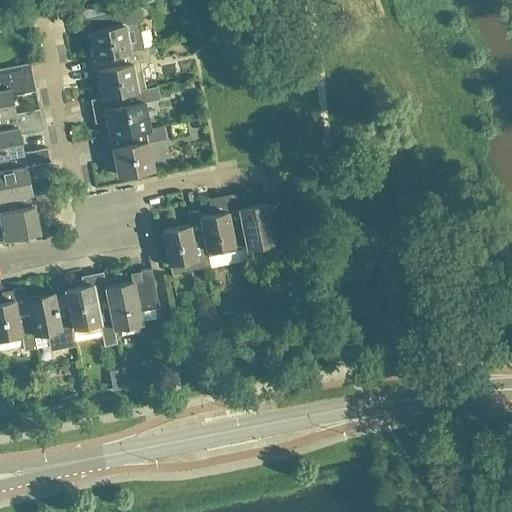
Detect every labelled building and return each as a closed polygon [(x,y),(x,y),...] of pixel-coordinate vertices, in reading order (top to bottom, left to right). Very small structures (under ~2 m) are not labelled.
[(94,58),(143,48),(138,22),(142,22),(139,9),(81,21),(83,32),(88,31),(94,58)] [(145,89),(139,63),(150,61),(147,48),(143,48),(94,58),(88,59),(91,72),(96,71),(101,98),(137,91),(145,89)] [(0,116),(14,114),(9,88),(33,84),(29,63),(0,68),(0,116)] [(149,129),(143,99),(153,97),(154,100),(155,100),(153,87),(145,89),(137,91),(101,98),(90,100),(92,113),(104,110),(109,137),(149,129)] [(0,157),(22,153),(19,134),(42,130),(38,109),(14,114),(0,116),(0,157)] [(153,169),(147,142),(165,139),(162,126),(149,129),(109,137),(101,138),(104,150),(112,149),(117,176),(153,169)] [(0,198),(29,192),(24,167),(48,162),(46,150),(46,149),(46,148),(22,153),(0,157),(0,198)] [(31,170),(32,181),(49,180),(48,169),(31,170)] [(0,240),(39,233),(34,207),(56,202),(53,188),(29,192),(0,198),(0,219),(1,226),(0,226),(0,230),(0,232),(2,231),(4,238),(0,239),(0,240)] [(246,247),(239,209),(237,199),(225,201),(227,211),(199,216),(207,255),(207,256),(235,251),(234,249),(246,247)] [(298,262),(288,212),(275,215),(275,218),(269,219),(266,203),(239,209),(246,247),(247,248),(272,243),(277,266),(298,262)] [(207,255),(199,216),(198,211),(187,213),(189,225),(161,230),(168,264),(196,258),(195,257),(207,255)] [(157,308),(150,269),(138,271),(140,280),(105,287),(106,291),(113,328),(140,323),(137,312),(157,308)] [(65,290),(68,308),(72,329),(99,324),(104,346),(117,343),(113,328),(106,291),(105,287),(102,272),(91,274),(92,284),(65,290)] [(36,347),(33,334),(25,297),(23,288),(12,290),(14,300),(0,302),(0,344),(22,340),(24,350),(36,347)] [(72,329),(68,308),(67,309),(69,317),(58,319),(53,292),(25,297),(33,334),(57,329),(61,349),(77,346),(74,337),(72,329)] [(255,305),(238,308),(240,319),(257,316),(255,305)]
